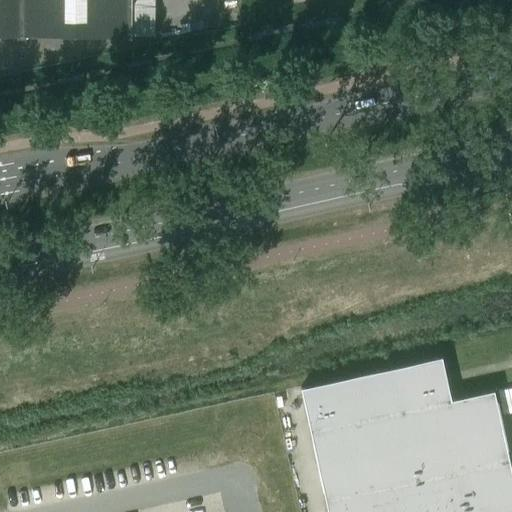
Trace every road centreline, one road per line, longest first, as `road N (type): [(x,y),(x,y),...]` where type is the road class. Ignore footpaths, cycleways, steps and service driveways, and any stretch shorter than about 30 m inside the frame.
road 1 (secondary): [(0,257),(511,146)]
road 2 (secondary): [(511,76),(0,183)]
